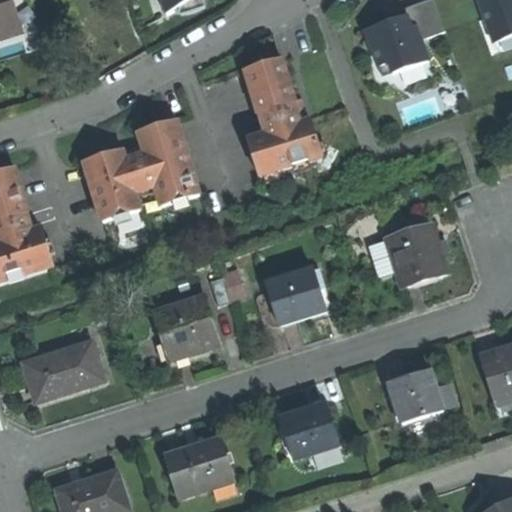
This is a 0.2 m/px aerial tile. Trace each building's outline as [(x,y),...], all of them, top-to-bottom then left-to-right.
[(8,0),(0,0),(0,39),(19,34),(8,0)] [(161,0),(167,15),(193,0),(161,0)] [(387,25),(366,33),(370,42),(383,80),(429,63),(421,42),(445,33),(433,0),(432,0),(404,10),(406,18),(387,25)] [(511,0),(478,0),(493,40),(511,32),(511,0)] [(384,17),(387,25),(406,18),(404,10),(393,14),(384,17)] [(431,69),(429,63),(383,80),(370,42),(363,44),(379,88),(431,69)] [(260,116),(258,117),(264,134),(264,136),(247,142),(261,179),(314,160),(321,149),(312,121),(308,122),(301,102),(297,103),(283,61),(261,68),(244,74),(260,116)] [(202,197),(178,123),(140,135),(144,146),(108,157),(86,164),(105,223),(143,212),(138,196),(157,190),(164,209),(202,197)] [(0,284),(53,268),(42,231),(33,233),(27,215),(29,214),(16,170),(0,175),(0,284)] [(407,222),(410,233),(429,227),(425,216),(407,222)] [(395,275),(399,288),(423,280),(446,273),(432,226),(429,227),(410,233),(384,241),(385,243),(395,275)] [(395,275),(385,243),(379,245),(381,250),(368,254),(377,281),(395,275)] [(320,268),(314,270),(321,291),(327,289),(320,268)] [(268,285),(280,325),(302,318),(327,310),(321,291),(314,270),(268,285)] [(237,273),(223,277),(230,299),(244,294),(237,273)] [(210,281),(218,306),(231,302),(230,299),(223,277),(210,281)] [(154,313),(169,360),(198,351),(218,345),(204,297),(154,313)] [(24,364),(36,404),(71,393),(104,383),(91,343),(24,364)] [(480,358),(495,405),(511,399),(511,347),(510,349),(480,358)] [(198,351),(169,360),(171,367),(186,362),(201,358),(198,351)] [(392,378),(395,384),(419,377),(417,370),(404,374),(392,378)] [(389,386),(401,424),(443,411),(442,410),(436,391),(431,373),(419,377),(395,384),(389,386)] [(450,386),(436,391),(442,410),(456,405),(450,386)] [(288,438),(295,460),(340,446),(327,406),(304,413),(282,420),(288,438)] [(286,463),(295,460),(288,438),(280,441),(286,463)] [(165,458),(178,499),(234,481),(222,440),(191,449),(165,458)] [(127,511),(115,474),(81,484),(56,492),(62,511),(127,511)]
